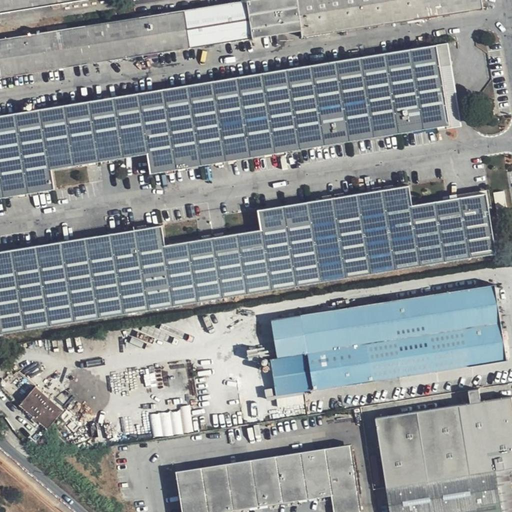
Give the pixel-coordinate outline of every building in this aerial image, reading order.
[(0,0),(0,13),(83,0),(0,0)] [(303,37),(337,31),(330,0),(248,0),(0,39),(0,73),(1,78),(302,30),(303,37)] [(481,0),(330,0),(337,31),(483,9),(481,0)] [(448,44),(435,46),(448,124),(460,123),(448,44)] [(448,124),(435,46),(0,116),(0,197),(54,189),(50,169),(148,153),(151,174),(448,124)] [(0,333),(0,334),(496,254),(486,194),(413,206),(409,187),(258,211),(261,230),(165,246),(161,227),(0,252),(0,333)] [(280,356),(310,350),(317,388),(509,357),(497,282),(272,316),(280,356)] [(280,356),(271,357),(278,395),(317,388),(310,350),(280,356)] [(37,384),(19,403),(33,415),(31,418),(39,425),(42,421),(48,427),(65,408),(37,384)] [(376,419),(386,488),(496,470),(508,468),(511,467),(511,399),(511,398),(376,419)] [(192,409),(152,412),(154,436),(194,432),(192,409)] [(361,511),(352,448),(178,475),(182,511),(361,511)] [(511,511),(511,491),(508,468),(496,470),(502,511),(511,511)] [(502,511),(496,470),(386,488),(390,511),(502,511)]
